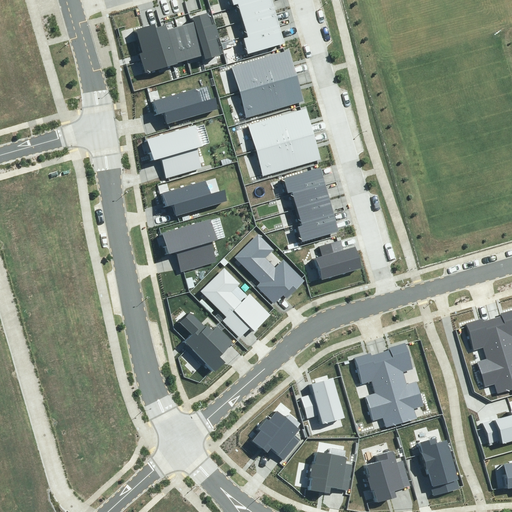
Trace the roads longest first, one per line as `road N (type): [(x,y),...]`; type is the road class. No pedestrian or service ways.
road 1 (residential): [(177,444),(145,384),(97,125)]
road 2 (residential): [(296,0),(382,300)]
road 3 (residential): [(177,444),(311,329),(382,300)]
road 4 (residential): [(0,284),(47,449),(78,511)]
road 5 (residential): [(382,300),(511,262)]
road 6 (residential): [(97,125),(69,5)]
